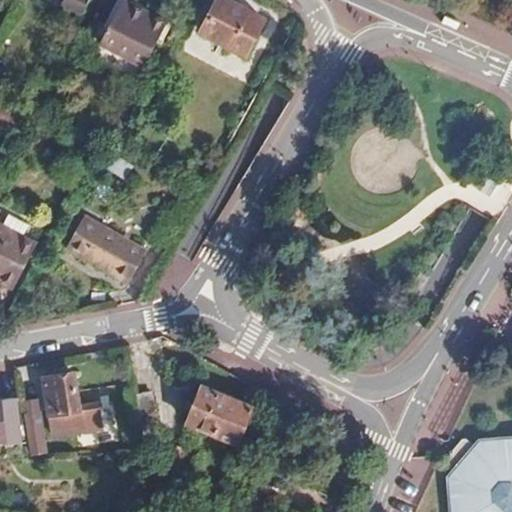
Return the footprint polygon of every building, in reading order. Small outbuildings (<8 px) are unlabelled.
[(61,0),(58,7),(79,18),(88,0),(61,0)] [(256,21),(214,0),(197,34),(239,55),(256,21)] [(161,24),(120,2),(98,44),(139,66),(161,24)] [(363,85),(351,77),(339,98),(351,106),(363,85)] [(149,140),(145,148),(157,155),(162,146),(149,140)] [(117,154),(108,166),(127,180),(136,167),(117,154)] [(486,183),(473,176),(468,185),(480,191),(486,183)] [(180,186),(170,181),(156,205),(167,211),(180,186)] [(140,254),(80,220),(64,250),(124,284),(140,254)] [(177,228),(164,221),(153,241),(166,249),(177,228)] [(33,247),(0,229),(0,286),(10,292),(33,247)] [(425,282),(415,277),(404,295),(414,300),(425,282)] [(72,377),(41,381),(50,440),(80,436),(100,433),(96,408),(77,411),(72,377)] [(182,410),(188,413),(184,425),(191,428),(232,446),(247,411),(198,388),(191,406),(184,404),(182,410)] [(150,405),(134,408),(138,430),(156,437),(150,405)] [(25,414),(29,439),(44,437),(40,412),(25,414)] [(14,413),(0,414),(0,421),(2,441),(3,444),(19,441),(14,413)] [(450,484),(448,487),(449,511),(511,511),(511,441),(484,444),(479,450),(476,447),(473,450),(465,444),(458,444),(442,462),(443,469),(450,477),(447,481),(450,484)] [(182,449),(173,445),(150,495),(160,500),(182,449)]
